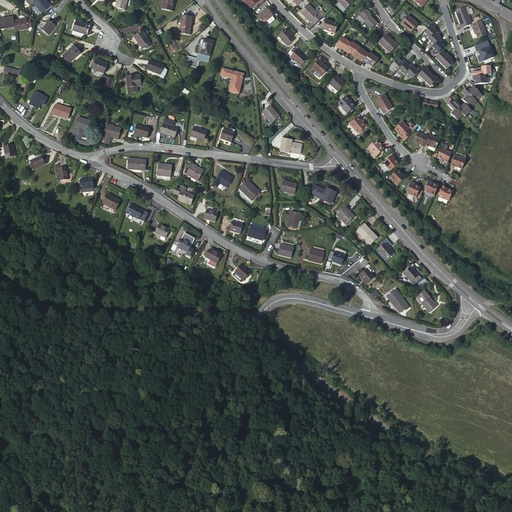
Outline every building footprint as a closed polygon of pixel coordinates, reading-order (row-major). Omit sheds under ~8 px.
[(42,14),(51,6),(48,2),(47,3),(44,0),(37,0),(33,4),(42,14)] [(124,10),(127,0),(117,0),(116,8),(124,10)] [(172,11),(174,0),(163,0),(162,9),(172,11)] [(346,9),(353,2),(351,0),(336,0),(340,3),(346,9)] [(346,9),(340,3),(337,6),(344,12),(346,9)] [(300,12),(310,23),(312,22),(315,25),(326,14),(323,10),(319,14),(309,4),(300,12)] [(456,11),(462,28),(472,25),(472,24),(466,7),(456,11)] [(273,16),(267,8),(257,17),(263,24),(267,20),(267,21),(273,16)] [(371,29),(377,23),(369,14),(370,13),(366,9),(359,15),(365,22),(364,23),(371,29)] [(190,35),(192,18),(182,16),(180,34),(190,35)] [(411,32),(418,24),(408,16),(401,24),(411,32)] [(14,21),(13,17),(5,18),(0,19),(0,29),(15,27),(14,21)] [(335,32),(338,23),(326,19),(323,28),(335,32)] [(15,27),(15,31),(28,29),(27,20),(19,21),(19,20),(14,21),(15,27)] [(48,35),(55,26),(48,20),(40,29),(48,35)] [(86,35),(89,26),(76,21),(72,31),(86,35)] [(487,35),(481,21),(472,24),(472,25),(473,29),(475,29),(476,34),(478,39),(487,35)] [(432,23),(423,32),(426,35),(424,37),(430,43),(429,44),(434,50),(433,51),(436,54),(444,45),(442,43),(443,41),(438,36),(439,34),(433,28),(435,26),(432,23)] [(290,34),(292,33),(286,28),(279,35),(290,45),(295,39),(290,34)] [(149,43),(142,31),(134,37),(142,48),(149,43)] [(390,53),(398,45),(386,34),(379,42),(390,53)] [(339,48),(345,51),(350,43),(342,37),(336,46),(339,48)] [(208,62),(214,42),(204,39),(204,40),(201,39),(200,44),(201,45),(197,59),(188,56),(185,65),(197,68),(199,59),(208,62)] [(355,56),(360,48),(351,42),(350,43),(345,51),(349,53),(349,52),(355,56)] [(68,63),(80,53),(74,46),(62,56),(68,63)] [(369,54),(360,48),(355,56),(354,57),(357,59),(358,58),(363,62),(364,62),(369,54)] [(302,66),(308,59),(298,50),(292,57),(302,66)] [(447,69),(453,63),(450,60),(451,59),(446,53),(445,55),(442,51),(435,58),(447,69)] [(379,59),(370,53),(369,54),(364,62),(367,64),(368,63),(373,67),(379,59)] [(401,61),(398,58),(393,63),(389,67),(392,70),(394,68),(399,74),(401,72),(406,77),(408,76),(411,79),(420,70),(417,67),(415,69),(410,63),(408,65),(403,59),(401,61)] [(104,74),(107,65),(96,60),(96,61),(93,67),(93,69),(104,74)] [(321,75),(328,68),(319,60),(312,67),(321,75)] [(163,67),(164,66),(149,61),(146,69),(160,75),(161,74),(163,67)] [(492,74),(491,66),(481,67),(482,71),(473,72),(473,76),(472,76),(473,80),(475,80),(476,84),(488,82),(487,78),(485,78),(485,75),(492,74)] [(320,77),(321,75),(312,67),(310,70),(310,71),(314,74),(315,74),(319,77),(320,77)] [(430,86),(437,79),(434,76),(433,77),(427,71),(428,70),(425,67),(418,75),(430,86)] [(10,78),(19,80),(20,72),(4,68),(3,76),(10,78)] [(241,81),(242,77),(242,74),(231,71),(230,72),(222,70),(221,76),(232,79),(229,91),(239,94),(242,81),(241,81)] [(107,75),(102,87),(109,90),(114,78),(107,75)] [(136,77),(136,76),(126,77),(128,93),(138,92),(138,93),(145,92),(144,79),(140,76),(136,77)] [(338,92),(345,84),(336,76),(330,84),(338,92)] [(478,98),(481,95),(472,86),(470,89),(469,88),(466,90),(465,89),(462,92),(467,98),(464,100),(472,109),(478,103),(474,99),(477,96),(478,98)] [(44,105),(47,98),(44,96),(35,92),(29,104),(38,108),(40,103),(44,105)] [(384,113),(393,107),(384,94),(375,100),(380,107),(381,107),(382,108),(381,109),(384,113)] [(347,97),(338,103),(347,115),(356,108),(347,97)] [(437,109),(438,102),(428,100),(421,99),(420,106),(427,107),(437,109)] [(465,117),(471,111),(465,104),(462,107),(456,100),(453,103),(451,101),(448,104),(453,111),(450,114),(456,120),(463,114),(465,117)] [(56,105),(53,114),(58,116),(68,119),(71,109),(56,105)] [(268,118),(272,123),(279,117),(270,106),(263,112),(268,118)] [(358,134),(366,127),(361,122),(357,117),(349,124),(358,134)] [(81,142),(82,139),(85,130),(87,130),(90,122),(78,118),(73,136),(72,140),(81,142)] [(402,123),(395,129),(399,133),(400,132),(401,134),(400,134),(400,135),(405,141),(410,136),(408,133),(410,131),(402,123)] [(175,137),(178,129),(163,124),(160,132),(175,137)] [(103,138),(111,141),(112,137),(118,139),(120,129),(114,127),(111,126),(107,125),(103,138)] [(147,138),(150,129),(136,125),(134,134),(147,138)] [(204,141),(207,132),(194,127),(191,136),(204,141)] [(231,142),(234,133),(223,130),(220,138),(231,142)] [(421,145),(424,146),(425,145),(428,137),(418,133),(414,141),(419,143),(419,142),(422,143),(421,144),(421,145)] [(90,141),(82,139),(81,142),(72,140),(73,136),(70,135),(68,141),(71,141),(71,140),(80,143),(79,144),(88,146),(90,141)] [(440,140),(429,136),(428,137),(425,145),(428,146),(429,144),(432,145),(431,146),(436,148),(440,140)] [(300,154),(301,145),(291,143),(292,141),(283,139),(280,151),(290,153),(290,152),(300,154)] [(376,156),(384,149),(376,140),(368,147),(376,156)] [(15,156),(13,145),(3,147),(6,158),(15,156)] [(444,161),(447,163),(452,152),(441,148),(437,158),(442,160),(442,159),(444,160),(444,161)] [(457,167),(462,169),(466,160),(454,155),(450,165),(454,167),(455,166),(455,165),(457,166),(457,167)] [(45,165),(41,156),(30,161),(34,170),(45,165)] [(384,162),(391,170),(398,164),(394,159),(393,160),(390,157),(384,162)] [(145,170),(146,161),(128,159),(128,169),(145,170)] [(171,166),(167,165),(167,167),(164,166),(164,165),(159,164),(157,175),(170,177),(171,166)] [(203,171),(200,169),(199,171),(196,169),(197,168),(192,165),(189,170),(187,175),(198,181),(203,171)] [(68,180),(66,167),(57,169),(59,181),(68,180)] [(233,178),(229,175),(228,177),(225,176),(226,174),(222,171),(213,184),(217,187),(220,183),(227,188),(233,178)] [(401,176),(402,176),(398,171),(391,177),(398,185),(404,180),(401,176)] [(81,189),(93,188),(93,178),(80,180),(81,189)] [(253,199),(258,193),(259,192),(248,181),(240,189),(252,200),(253,199)] [(294,194),(297,185),(283,181),(281,191),(294,194)] [(425,190),(435,194),(438,186),(432,183),(432,184),(428,183),(425,190)] [(420,188),(414,185),(413,186),(409,185),(406,192),(417,196),(420,188)] [(331,204),(336,193),(327,189),(326,191),(314,186),(310,194),(322,199),(322,200),(331,204)] [(452,191),(448,189),(447,191),(445,190),(445,189),(446,188),(442,186),(438,197),(448,201),(452,191)] [(181,191),(185,193),(186,189),(181,187),(180,190),(175,188),(173,194),(179,196),(181,191)] [(191,205),(194,196),(185,193),(181,191),(179,196),(178,200),(191,205)] [(116,211),(121,201),(107,194),(102,203),(116,211)] [(139,219),(144,211),(131,205),(127,213),(139,219)] [(354,217),(351,214),(350,215),(348,213),(349,211),(345,208),(337,215),(346,225),(354,217)] [(215,222),(218,213),(206,209),(204,218),(215,222)] [(297,227),(299,221),(300,215),(291,212),(288,226),(297,228),(297,227)] [(241,234),(243,225),(232,222),(229,231),(241,234)] [(166,238),(170,230),(159,224),(155,233),(166,238)] [(266,230),(251,225),(247,236),(263,241),(266,230)] [(370,245),(377,238),(364,225),(357,231),(370,245)] [(392,244),(386,238),(375,247),(385,260),(393,253),(388,247),(392,244)] [(188,252),(191,246),(192,244),(182,239),(178,247),(188,252)] [(291,258),(293,248),(281,245),(278,255),(291,258)] [(217,263),(221,255),(210,249),(206,257),(217,263)] [(321,264),(323,253),(311,250),(308,261),(321,264)] [(341,265),(345,256),(334,252),(331,261),(341,265)] [(244,280),(250,273),(241,265),(235,272),(244,280)] [(403,273),(411,282),(419,276),(419,277),(422,274),(417,269),(414,271),(410,267),(403,273)] [(367,284),(374,277),(367,269),(359,275),(367,284)] [(414,286),(422,279),(419,277),(419,276),(411,282),(414,286)] [(427,282),(424,278),(422,279),(414,286),(417,290),(427,282)] [(409,308),(395,289),(386,296),(395,307),(400,313),(405,310),(406,311),(409,308)] [(376,290),(371,294),(374,299),(379,295),(376,290)] [(436,306),(425,292),(417,298),(429,312),(436,306)]
